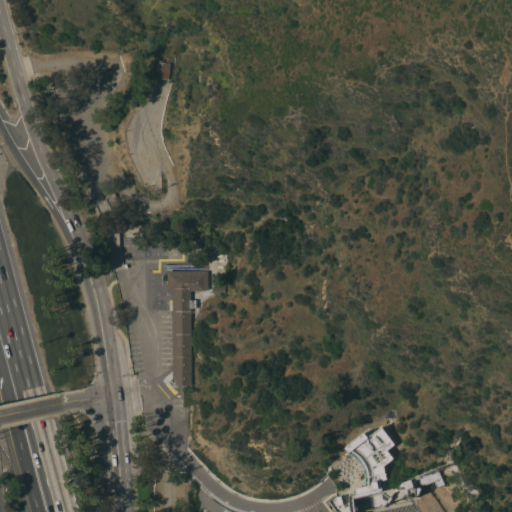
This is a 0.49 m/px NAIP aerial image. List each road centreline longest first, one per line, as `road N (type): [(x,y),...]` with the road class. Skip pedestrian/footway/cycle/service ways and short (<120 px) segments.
road 1 (secondary): [(102,320),(0,20)]
road 2 (motorway): [(61,511),(0,285)]
road 3 (motorway): [(102,320),(72,245),(0,129)]
road 4 (secondary): [(124,511),(114,391)]
